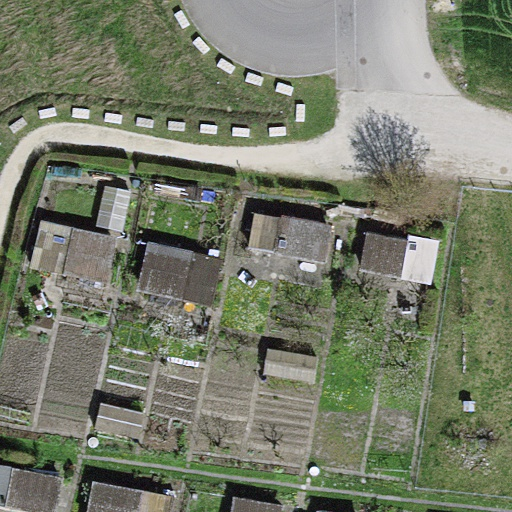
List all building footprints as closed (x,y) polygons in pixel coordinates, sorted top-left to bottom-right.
[(326,266),(333,228),(253,214),(246,252),(326,266)] [(105,291),(117,240),(40,223),(28,274),(105,291)] [(359,275),(431,289),(440,243),(408,237),(407,243),(366,235),(359,275)] [(210,312),(223,262),(147,242),(134,293),(210,312)] [(0,510),(10,511),(57,511),(64,481),(0,468),(0,510)] [(167,511),(170,499),(91,484),(86,511),(167,511)] [(283,511),(284,509),(233,501),(231,511),(283,511)]
